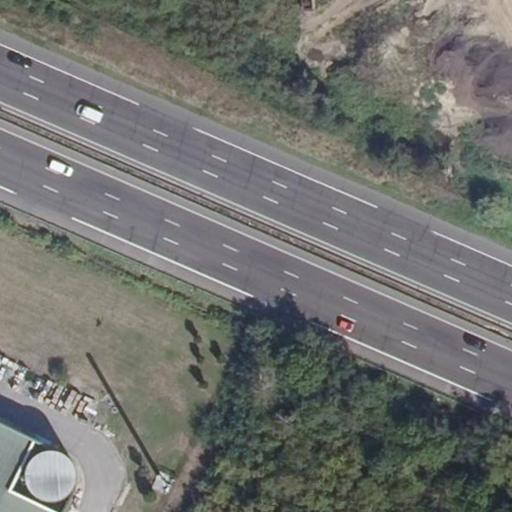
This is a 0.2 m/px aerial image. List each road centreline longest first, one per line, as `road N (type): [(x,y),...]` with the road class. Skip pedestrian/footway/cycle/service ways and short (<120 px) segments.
road 1 (motorway): [(511,289),(0,67)]
road 2 (motorway): [(0,157),(511,379)]
road 3 (unknown): [(0,400),(93,449),(103,467),(96,511)]
road 4 (track): [(367,0),(408,140)]
